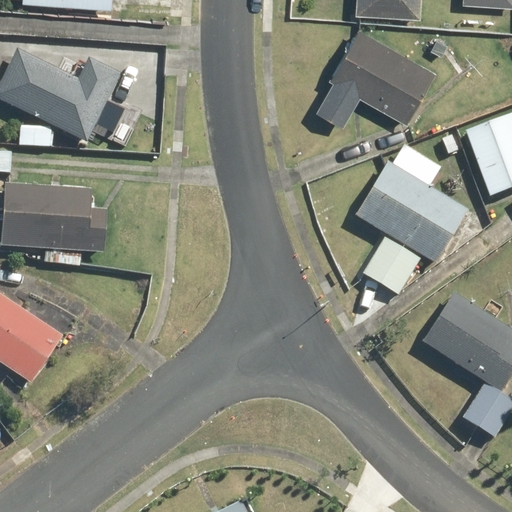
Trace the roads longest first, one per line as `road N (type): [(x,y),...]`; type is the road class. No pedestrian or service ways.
road 1 (residential): [(230,0),(230,102),(276,327)]
road 2 (residential): [(276,327),(37,511)]
road 3 (residential): [(276,327),(306,367),(372,426),(496,511)]
